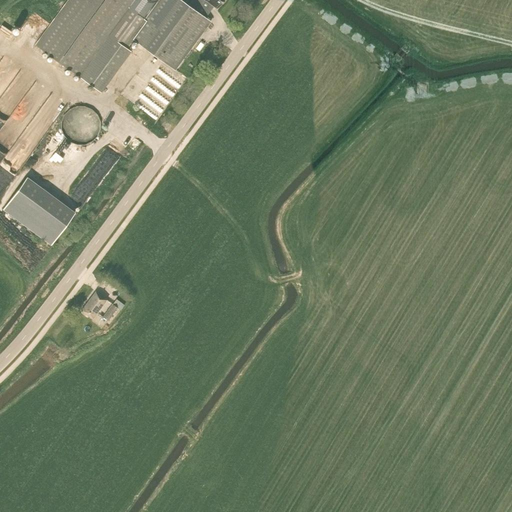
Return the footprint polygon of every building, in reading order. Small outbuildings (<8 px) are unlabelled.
[(79,76),(89,83),(100,91),(129,52),(126,49),(133,39),(175,70),(210,21),(205,17),(213,6),(216,8),(220,4),(222,4),(225,1),(224,0),(192,0),(188,5),(181,0),(70,0),(37,46),(79,76)] [(100,126),(100,124),(100,122),(100,120),(99,119),(98,117),(97,115),(96,113),(95,112),(94,110),(92,109),(90,108),(89,107),(87,107),(85,106),(83,106),(81,106),(79,106),(77,106),(75,106),(73,107),(71,108),(70,109),(68,110),(67,111),(65,113),(64,114),(63,116),(62,118),(61,120),(61,122),(61,124),(61,126),(61,128),(61,130),(62,131),(62,133),(63,135),(64,137),(65,138),(67,140),(68,141),(70,142),(72,143),(73,144),(75,145),(77,145),(79,145),(81,145),(83,145),(85,145),(87,144),(89,144),(91,143),(92,142),(94,140),(95,139),(96,137),(98,136),(99,134),(99,132),(100,130),(100,128),(100,126)] [(9,157),(17,163),(22,157),(17,154),(30,138),(27,135),(9,157)] [(74,213),(27,177),(3,209),(50,245),(74,213)] [(96,292),(81,311),(92,319),(107,300),(96,292)] [(116,299),(103,316),(108,320),(117,307),(121,310),(125,305),(120,302),(116,299)]
